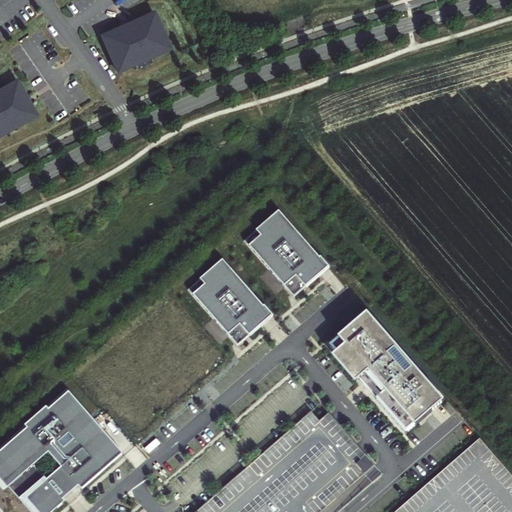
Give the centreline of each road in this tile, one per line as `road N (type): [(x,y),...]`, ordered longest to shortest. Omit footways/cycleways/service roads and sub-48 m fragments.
road 1 (residential): [(496,0),(258,74),(0,198)]
road 2 (unknown): [(295,509),(343,464),(320,438),(233,511)]
